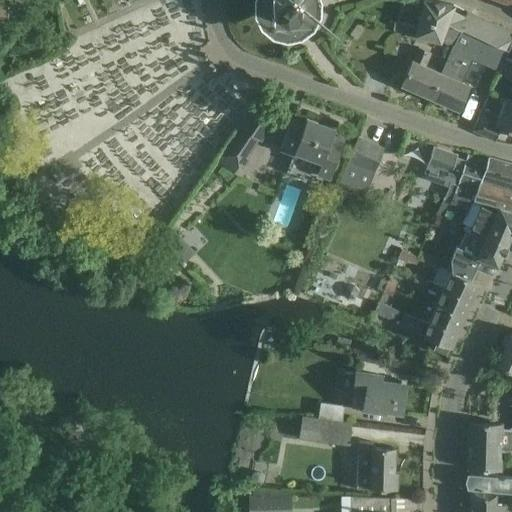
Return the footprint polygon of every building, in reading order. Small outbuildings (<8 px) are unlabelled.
[(267,0),(267,1),(267,2),(267,3),(268,5),(268,6),(268,7),(269,8),(269,10),(270,11),(271,12),(271,13),(272,14),(273,14),(274,15),(275,16),(276,17),(277,17),(279,18),(280,18),(281,19),(282,19),(283,19),(285,19),(286,19),(287,19),(289,19),(290,19),(291,18),(292,18),(293,17),(294,17),(296,16),(297,15),(298,14),(299,14),(299,13),(300,12),(301,11),(302,9),(302,8),(303,7),(303,6),(303,5),(303,3),(304,2),(304,1),(303,0),(267,0)] [(446,23),(460,28),(507,51),(511,40),(511,32),(466,12),(465,16),(451,9),(453,5),(423,0),(417,27),(401,23),(399,32),(416,37),(417,35),(439,41),(446,23)] [(0,5),(0,20),(8,21),(9,6),(0,5)] [(446,23),(439,41),(451,46),(452,44),(452,45),(460,28),(446,23)] [(505,56),(507,51),(460,28),(452,45),(452,44),(451,46),(439,73),(429,97),(459,110),(469,86),(460,82),(469,59),(498,71),(505,56)] [(401,84),(429,97),(439,73),(424,67),(430,53),(418,47),(412,61),(411,60),(401,84)] [(511,58),(505,56),(498,71),(490,89),(506,95),(505,96),(511,98),(511,58)] [(511,131),(511,98),(505,96),(498,116),(482,110),(472,131),(494,141),(500,127),(511,131)] [(274,121),(251,106),(248,111),(246,115),(238,126),(240,127),(220,157),(221,158),(217,163),(234,174),(238,167),(242,170),(250,158),(247,157),(258,140),(261,141),(274,121)] [(291,118),(280,148),(322,164),(318,173),(330,177),(344,138),(333,134),(334,129),(306,118),(304,123),(291,118)] [(383,149),(357,138),(348,160),(374,171),(383,149)] [(442,168),(438,181),(448,184),(449,181),(458,185),(460,181),(477,188),(480,180),(511,188),(511,162),(488,156),(486,160),(466,154),(465,157),(457,154),(457,152),(433,144),(426,163),(442,168)] [(477,188),(473,198),(499,205),(511,208),(511,188),(480,180),(477,188)] [(458,185),(457,190),(449,186),(435,215),(443,219),(454,194),(472,200),(473,198),(477,188),(460,181),(458,185)] [(482,203),(468,234),(464,233),(458,247),(455,246),(449,260),(451,271),(452,272),(470,279),(480,258),(497,265),(511,232),(511,233),(511,232),(511,208),(499,205),(497,210),(482,203)] [(196,252),(182,236),(170,247),(168,245),(165,247),(167,249),(160,255),(174,271),(182,264),(183,266),(186,264),(184,262),(196,252)] [(419,259),(438,268),(439,266),(417,257),(417,256),(416,257),(401,250),(397,259),(407,264),(408,261),(416,265),(419,259)] [(420,251),(417,257),(439,266),(440,266),(442,261),(420,251)] [(452,272),(451,271),(440,266),(439,266),(438,268),(432,283),(444,288),(472,300),(479,284),(470,279),(452,272)] [(393,290),(395,285),(387,281),(385,287),(393,290)] [(346,286),(343,293),(347,299),(354,298),(357,291),(353,285),(346,286)] [(393,290),(385,287),(383,291),(391,295),(393,290)] [(465,316),(472,300),(444,288),(437,304),(465,316)] [(437,304),(430,320),(458,332),(465,316),(437,304)] [(451,349),(458,332),(430,320),(429,323),(426,322),(404,312),(399,322),(401,322),(399,327),(423,337),(436,342),(432,351),(446,357),(450,348),(451,349)] [(511,330),(496,365),(511,372),(511,330)] [(413,358),(411,361),(419,365),(421,360),(425,351),(426,349),(418,346),(418,347),(413,358)] [(362,409),(384,412),(385,410),(401,413),(406,384),(381,380),(382,376),(356,372),(354,388),(365,390),(362,409)] [(317,416),(342,420),(344,405),(319,402),(317,416)] [(342,420),(317,416),(317,418),(301,416),(297,439),(348,446),(351,423),(342,421),(342,420)] [(468,422),(467,469),(500,470),(500,458),(499,458),(499,450),(511,450),(511,429),(502,430),(502,423),(468,422)] [(372,442),(358,441),(356,489),(396,490),(396,472),(393,472),(394,448),(372,448),(372,442)] [(469,488),(496,490),(511,491),(511,474),(467,473),(467,488),(469,488)] [(496,490),(469,488),(469,511),(505,511),(505,504),(496,505),(496,490)] [(287,496),(253,497),(252,511),(281,511),(282,504),(287,504),(287,496)] [(350,511),(395,511),(395,498),(362,496),(350,496),(350,511)]
